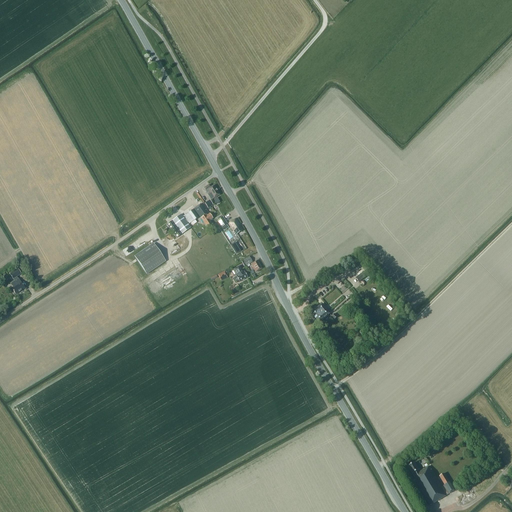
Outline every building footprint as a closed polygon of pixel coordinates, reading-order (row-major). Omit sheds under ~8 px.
[(205,191),(211,200),(219,195),(213,186),(211,187),(209,185),(204,188),(205,191)] [(181,214),(166,225),(175,236),(180,232),(182,234),(191,228),(186,222),(187,221),(189,224),(199,218),(200,219),(201,218),(207,228),(212,225),(209,221),(213,219),(209,214),(208,215),(201,204),(193,209),(193,210),(184,216),(185,218),(184,219),(181,214)] [(227,224),(222,218),(217,221),(222,228),(227,224)] [(234,230),(236,234),(242,231),(239,226),(240,225),(236,219),(228,223),(233,231),(234,230)] [(240,251),(235,243),(230,246),(236,254),(240,251)] [(133,244),(123,250),(127,256),(137,249),(135,247),(133,244)] [(153,244),(134,257),(146,275),(165,262),(153,244)] [(246,266),(252,262),(249,257),(243,261),(246,266)] [(252,270),(254,269),(255,272),(261,269),(257,261),(251,265),(252,267),(250,268),(252,270)] [(247,277),(243,271),(242,271),(239,266),(233,269),(236,275),(235,275),(236,277),(234,278),(236,283),(239,281),(239,282),(247,277)] [(170,282),(183,275),(179,268),(175,271),(177,274),(172,277),(172,278),(169,280),(170,282)] [(9,274),(13,279),(21,274),(17,269),(9,274)] [(355,278),(359,282),(370,274),(367,269),(355,278)] [(226,276),(224,271),(217,275),(220,280),(226,276)] [(11,289),(15,295),(24,288),(18,279),(10,284),(13,288),(11,289)] [(311,313),(319,322),(330,314),(322,304),(311,313)] [(417,481),(416,481),(430,505),(455,491),(444,473),(439,476),(444,485),(442,486),(430,466),(419,471),(414,463),(408,466),(417,481)]
